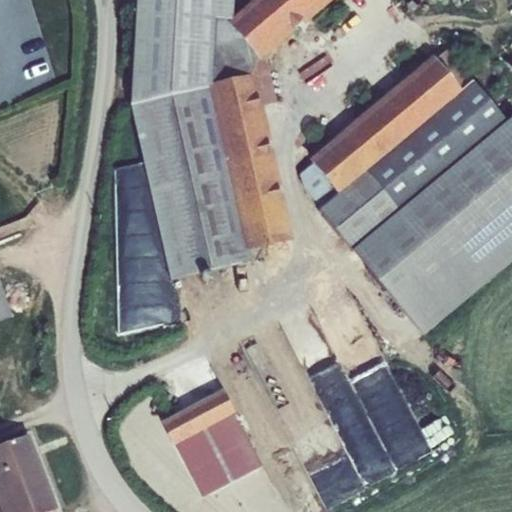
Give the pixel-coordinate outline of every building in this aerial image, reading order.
[(136,0),(131,104),(212,85),(214,43),(242,37),(227,22),(233,17),(233,0),(136,0)] [(227,22),(242,37),(214,43),(212,85),(131,104),(171,279),(253,261),(251,249),(293,240),(273,148),(269,149),(268,142),(272,142),(263,105),(276,102),(265,56),(295,31),(294,29),(301,23),(302,24),(331,0),(252,0),(233,17),(227,22)] [(423,336),(511,261),(511,117),(507,121),(447,49),(435,61),(433,58),(307,161),(311,166),(299,176),(302,190),(320,212),(321,211),(423,336)] [(0,321),(12,317),(0,284),(0,321)] [(234,411),(223,391),(163,423),(174,443),(234,411)] [(29,435),(0,445),(0,506),(2,511),(42,511),(53,507),(29,435)]
